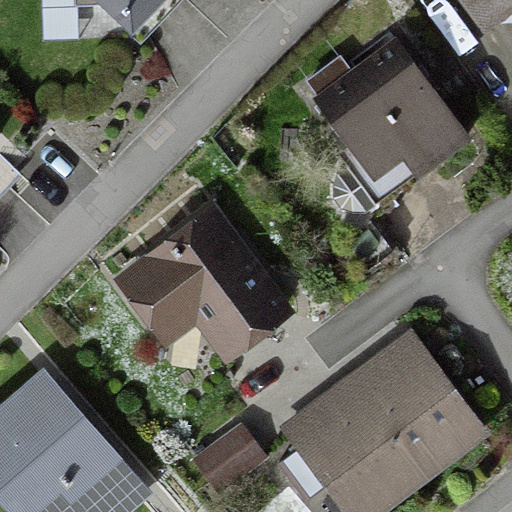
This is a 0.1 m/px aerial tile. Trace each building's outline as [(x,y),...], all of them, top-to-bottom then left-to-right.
[(77,0),(77,2),(110,1),(131,21),(151,0),(77,0)] [(317,100),(387,194),(467,134),(397,41),(317,100)] [(125,280),(158,323),(190,300),(228,351),(283,309),(212,214),(125,280)] [(303,443),(282,459),(311,498),(332,481),(355,511),(370,511),(478,431),(419,353),(319,428),(307,412),(290,424),(303,443)] [(25,511),(109,511),(135,490),(43,384),(0,421),(0,489),(3,486),(25,511)] [(240,431),(201,460),(219,484),(258,455),(240,431)] [(258,511),(310,511),(288,486),(258,511)]
